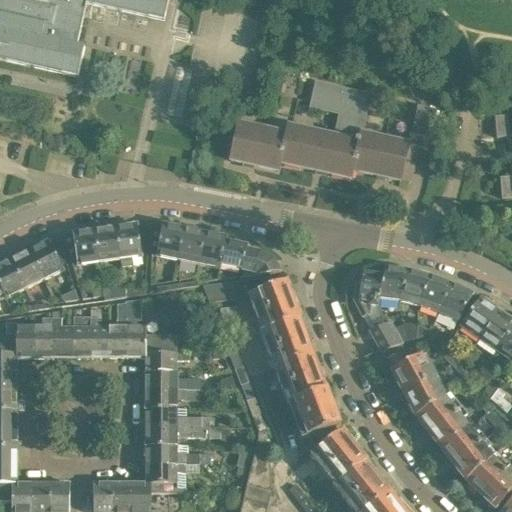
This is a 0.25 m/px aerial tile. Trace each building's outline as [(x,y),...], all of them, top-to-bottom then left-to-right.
[(0,0),(0,63),(76,76),(82,44),(77,43),(83,4),(162,18),(165,0),(0,0)] [(286,135),(239,125),(230,162),(278,173),(280,164),(351,180),(353,172),(402,183),(402,182),(409,183),(417,149),(410,147),(410,146),(361,135),(370,96),(316,84),(310,109),(339,115),(335,135),(288,125),(286,135)] [(194,115),(205,117),(211,93),(200,91),(194,115)] [(418,106),(414,124),(433,128),(437,110),(418,106)] [(508,139),(511,138),(511,116),(495,118),(497,139),(508,139)] [(511,177),(511,178),(500,179),(502,201),(511,199),(511,177)] [(126,228),(117,229),(122,261),(123,269),(132,268),(131,259),(142,258),(138,226),(135,226),(134,224),(125,225),(126,228)] [(156,258),(179,262),(186,230),(174,228),(175,226),(166,224),(166,227),(162,226),(162,227),(150,225),(151,256),(156,256),(156,258)] [(100,264),(122,261),(117,229),(106,231),(106,228),(97,229),(98,232),(95,232),(100,264)] [(186,228),(186,230),(179,262),(198,266),(205,234),(195,232),(195,229),(186,228)] [(79,267),(100,264),(95,232),(86,233),(86,231),(77,232),(77,235),(74,235),(74,236),(62,238),(71,263),(78,261),(79,267)] [(220,270),(221,266),(220,266),(225,243),(226,238),(223,238),(223,235),(214,233),(214,236),(205,234),(198,266),(220,270)] [(29,253),(44,281),(64,271),(61,265),(66,263),(59,239),(50,243),(46,244),(45,242),(38,246),(39,248),(29,253)] [(247,247),(225,243),(220,266),(221,266),(255,273),(261,276),(280,273),(272,260),(259,253),(247,251),(247,247)] [(13,261),(10,262),(26,290),(44,281),(29,253),(21,257),(20,254),(12,258),(13,261)] [(0,289),(5,299),(6,300),(26,290),(10,262),(2,266),(1,264),(0,264),(0,289)] [(402,303),(409,272),(397,271),(397,268),(389,267),(389,270),(386,269),(384,278),(362,274),(360,288),(356,287),(354,302),(362,319),(369,316),(370,308),(378,309),(379,301),(400,303),(402,303)] [(420,275),(409,272),(402,303),(420,308),(422,309),(431,278),(428,278),(429,275),(421,273),(420,275)] [(437,315),(440,316),(452,286),(441,282),(442,280),(434,277),(433,279),(431,278),(422,309),(437,315)] [(258,324),(262,334),(299,319),(300,318),(287,282),(252,295),(256,305),(251,307),(258,324)] [(210,305),(236,302),(234,285),(207,288),(210,305)] [(452,286),(440,316),(458,324),(473,295),(470,294),(471,292),(463,288),(462,290),(452,286)] [(145,289),(126,292),(127,299),(146,296),(145,289)] [(93,299),(104,298),(104,295),(103,290),(92,292),(93,299)] [(104,302),(127,299),(126,292),(104,295),(104,298),(104,302)] [(480,340),(499,312),(490,306),(491,303),(485,299),(482,301),(480,299),(461,327),(480,340)] [(127,361),(144,361),(144,355),(144,339),(146,339),(146,329),(137,329),(137,320),(134,320),(134,304),(126,304),(126,305),(127,361)] [(110,361),(127,361),(126,305),(117,306),(117,328),(109,329),(110,361)] [(41,311),(40,306),(21,309),(22,314),(41,311)] [(91,320),(91,361),(110,361),(109,329),(101,329),(101,311),(91,312),(91,320)] [(511,332),(511,321),(499,312),(480,340),(498,353),(511,332)] [(53,320),(52,361),(73,361),(73,329),(62,329),(62,320),(62,313),(52,315),(53,320)] [(312,355),(299,319),(262,334),(260,334),(263,343),(270,360),(274,359),(278,368),(312,355)] [(42,329),(31,329),(32,361),(52,361),(53,320),(42,320),(42,329)] [(73,329),(73,361),(91,361),(91,320),(73,320),(73,329)] [(382,354),(402,345),(393,330),(389,323),(370,332),(382,354)] [(17,361),(32,361),(31,329),(17,329),(17,325),(6,325),(6,337),(0,337),(0,355),(7,355),(7,358),(17,358),(17,361)] [(418,326),(404,325),(404,326),(407,343),(416,340),(418,327),(418,326)] [(393,330),(402,345),(407,343),(404,326),(393,330)] [(418,327),(416,340),(429,336),(430,331),(418,327)] [(511,332),(498,353),(511,362),(511,332)] [(206,337),(212,351),(220,348),(214,334),(206,337)] [(226,348),(234,345),(231,337),(223,340),(226,348)] [(144,339),(144,355),(175,355),(175,339),(146,339),(144,339)] [(247,380),(234,345),(226,348),(239,383),(247,380)] [(386,360),(386,361),(392,372),(415,417),(444,399),(417,348),(401,355),(401,354),(386,360)] [(213,360),(224,360),(221,352),(213,353),(213,360)] [(0,374),(17,374),(17,361),(17,358),(7,358),(7,355),(0,355),(0,354),(0,374)] [(144,355),(144,361),(144,372),(178,372),(178,363),(190,363),(189,355),(184,355),(175,355),(144,355)] [(284,395),(287,403),(326,389),(325,389),(312,355),(278,368),(281,377),(277,379),(283,396),(284,395)] [(451,366),(458,374),(466,362),(457,356),(451,366)] [(475,369),(466,362),(458,374),(466,381),(475,369)] [(144,372),(144,391),(191,392),(201,392),(201,381),(178,381),(178,372),(144,372)] [(0,392),(18,393),(17,374),(0,374),(0,392)] [(236,392),(232,378),(220,382),(221,391),(236,392)] [(247,380),(239,383),(252,417),(260,414),(247,380)] [(492,402),(499,391),(490,384),(483,393),(490,401),(492,402)] [(341,427),(326,389),(287,403),(302,442),(341,427)] [(144,391),(144,410),(178,411),(178,402),(191,402),(191,392),(144,391)] [(504,395),(499,391),(492,402),(506,414),(511,408),(501,399),(504,395)] [(0,411),(18,411),(18,393),(0,392),(0,411)] [(444,399),(415,417),(441,450),(474,427),(449,396),(444,399)] [(484,417),(486,419),(493,414),(491,412),(494,409),(486,401),(479,407),(486,415),(484,417)] [(144,410),(144,430),(209,430),(209,429),(201,429),(201,419),(178,419),(178,411),(144,410)] [(0,429),(18,430),(18,411),(0,411),(0,429)] [(266,430),(260,414),(252,417),(258,433),(258,441),(240,511),(265,511),(270,493),(266,430)] [(511,444),(511,433),(493,414),(486,419),(511,445),(511,444)] [(441,450),(466,482),(497,457),(496,455),(474,427),(441,450)] [(0,448),(18,448),(18,430),(0,429),(0,448)] [(144,430),(144,448),(177,448),(177,440),(209,440),(220,440),(220,430),(209,430),(144,430)] [(309,457),(334,487),(365,462),(366,461),(343,431),(309,457)] [(0,466),(18,467),(18,448),(0,448),(0,466)] [(144,448),(144,465),(185,466),(199,466),(209,466),(209,456),(199,456),(187,456),(187,448),(177,448),(144,448)] [(511,470),(497,457),(466,482),(466,483),(496,511),(511,494),(511,470)] [(365,511),(389,492),(365,462),(334,487),(333,488),(351,511),(365,511)] [(144,484),(144,486),(151,486),(151,496),(185,495),(185,476),(185,466),(144,465),(144,484)] [(0,503),(12,503),(12,486),(12,485),(18,485),(18,484),(18,467),(0,466),(0,503)] [(29,511),(29,484),(18,484),(18,485),(12,485),(12,486),(12,503),(11,511),(29,511)] [(49,511),(49,484),(29,484),(29,511),(49,511)] [(49,484),(49,511),(69,511),(69,484),(49,484)] [(111,511),(112,484),(93,484),(93,511),(111,511)] [(130,511),(130,484),(112,484),(111,511),(130,511)] [(152,511),(151,511),(151,496),(151,486),(144,486),(144,484),(130,484),(130,511),(162,511),(152,511)] [(305,511),(315,511),(296,486),(289,491),(305,511)] [(404,511),(389,492),(365,511),(404,511)] [(511,511),(511,501),(502,511),(511,511)]
